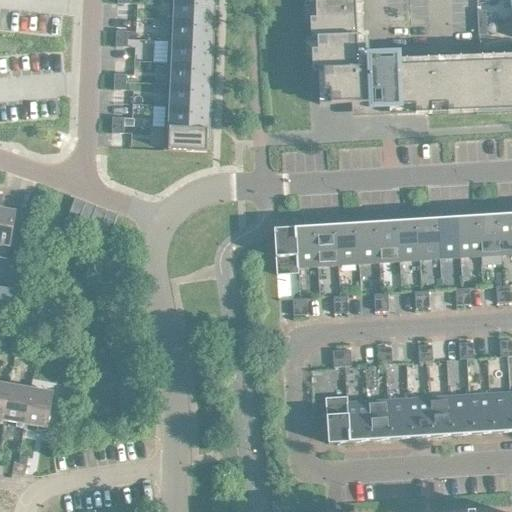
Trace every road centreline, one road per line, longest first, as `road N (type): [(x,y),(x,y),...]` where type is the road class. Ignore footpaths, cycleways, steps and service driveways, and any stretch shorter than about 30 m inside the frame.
road 1 (residential): [(511,314),(327,326),(291,349),(302,453),(330,472),(511,461)]
road 2 (residential): [(163,218),(216,187),(511,165)]
road 3 (unclassified): [(178,461),(174,366),(154,248),(163,218)]
road 4 (residential): [(85,184),(96,0)]
road 5 (residential): [(28,511),(33,492),(66,479),(178,461)]
